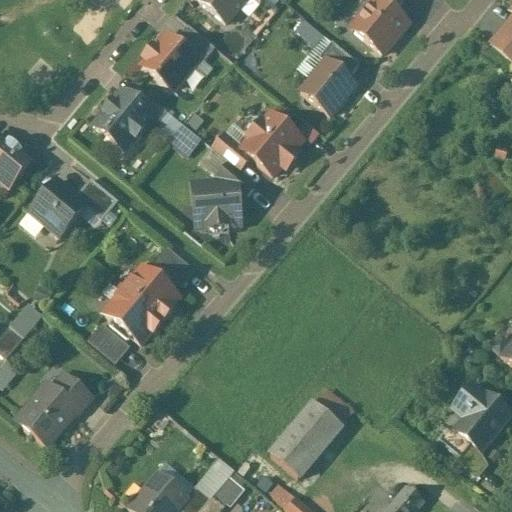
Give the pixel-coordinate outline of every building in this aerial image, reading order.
[(201,0),(197,5),(224,28),(248,0),(201,0)] [(403,2),(400,0),(370,0),(375,4),(376,3),(393,17),(404,3),(403,2)] [(375,4),(350,34),(381,60),(407,29),(393,17),(376,3),(375,4)] [(511,28),(508,25),(490,47),(511,64),(511,28)] [(214,53),(186,30),(172,47),(195,66),(191,72),(195,76),(214,53)] [(172,47),(166,42),(142,72),(171,96),(191,72),(195,66),(172,47)] [(358,69),(331,47),(318,62),(324,68),(325,66),(346,84),(358,69)] [(346,84),(325,66),(324,68),(300,97),(329,121),(354,91),(346,84)] [(140,111),(121,96),(92,131),(106,142),(109,138),(128,153),(152,123),(153,122),(140,111)] [(166,117),(148,102),(140,111),(153,122),(152,123),(157,127),(166,117)] [(301,146),(269,120),(261,129),(258,126),(251,127),(244,135),(245,142),(248,145),(240,154),(240,155),(249,163),(271,181),(280,170),(285,174),(297,161),(292,157),(301,146)] [(240,154),(224,140),(211,155),(228,169),(237,176),(249,163),(240,155),(240,154)] [(5,148),(0,143),(0,186),(8,193),(29,168),(19,160),(21,157),(7,146),(5,148)] [(237,176),(228,169),(215,184),(219,188),(235,187),(236,203),(245,202),(255,191),(237,176)] [(117,207),(90,184),(74,202),(85,211),(84,212),(101,226),(117,207)] [(74,202),(55,186),(29,217),(59,242),(84,212),(85,211),(74,202)] [(219,188),(192,190),(195,230),(199,233),(207,232),(207,234),(228,232),(228,230),(239,229),(236,203),(235,187),(219,188)] [(177,304),(141,274),(123,295),(161,326),(172,314),(170,313),(177,304)] [(161,326),(123,295),(103,319),(139,349),(149,337),(151,339),(161,326)] [(8,331),(0,341),(0,360),(5,364),(22,343),(8,331)] [(511,346),(501,359),(511,368),(511,346)] [(90,401),(65,381),(53,395),(76,414),(74,416),(76,417),(90,401)] [(46,390),(16,425),(46,450),(74,416),(76,414),(53,395),(46,390)] [(483,401),(471,390),(456,409),(468,419),(454,436),(470,449),(479,456),(509,420),(485,399),(483,401)] [(313,408),(269,460),(297,483),(340,431),(313,408)] [(454,436),(451,439),(446,434),(436,445),(459,464),(470,449),(454,436)] [(157,477),(128,511),(178,511),(183,506),(182,505),(186,501),(157,477)] [(202,511),(209,503),(194,491),(186,501),(182,505),(183,506),(178,511),(202,511)] [(280,491),(271,502),(282,511),(285,511),(294,502),(280,491)] [(406,492),(388,511),(417,511),(423,506),(406,492)] [(209,503),(202,511),(222,511),(226,508),(214,498),(209,503)] [(306,511),(294,502),(285,511),(306,511)]
